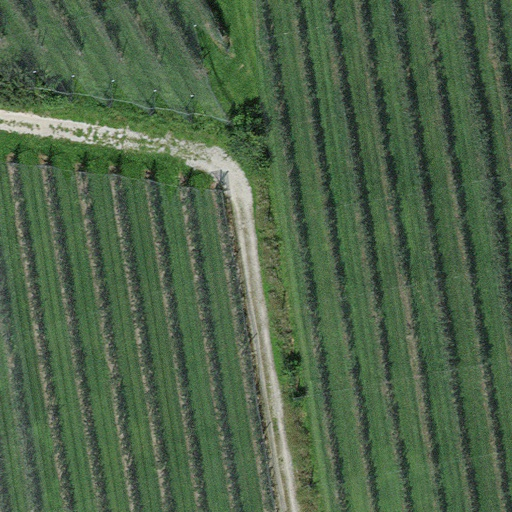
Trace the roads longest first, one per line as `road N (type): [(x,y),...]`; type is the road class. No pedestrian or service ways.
road 1 (track): [(238,0),(313,511)]
road 2 (track): [(0,116),(262,160)]
